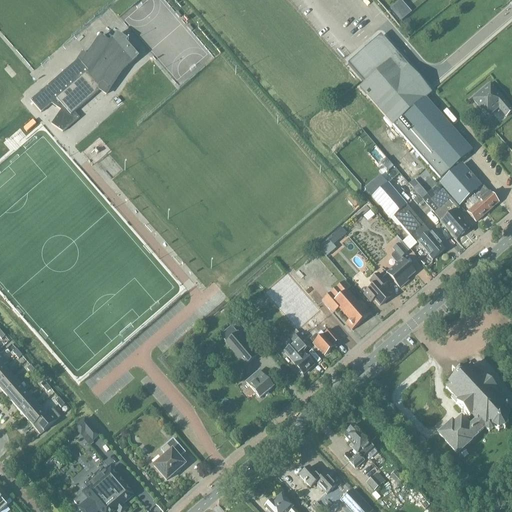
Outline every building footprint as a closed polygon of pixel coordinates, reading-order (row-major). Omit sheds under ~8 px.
[(400,1),(390,10),(400,22),(411,13),(400,1)] [(78,60),(31,101),(41,113),(52,104),(57,107),(57,108),(61,111),(51,125),(62,133),(79,119),(74,113),(100,90),(101,90),(104,92),(103,93),(106,95),(122,71),(131,63),(137,58),(125,45),(127,42),(117,35),(112,41),(112,42),(109,44),(100,38),(87,56),(82,53),(78,59),(78,60)] [(357,64),(351,69),(352,70),(364,84),(360,88),(372,101),(393,126),(436,175),(439,178),(440,180),(446,175),(448,177),(440,184),(460,207),(466,201),(473,195),(476,199),(474,202),(475,203),(477,202),(487,213),(498,203),(493,197),(490,193),(490,194),(480,183),(476,186),(459,167),(452,173),(451,174),(449,172),(472,152),(425,98),(431,93),(430,92),(429,90),(384,40),(357,64)] [(490,84),(472,99),(482,111),(484,110),(489,116),(499,108),(507,117),(511,112),(511,109),(506,102),(490,84)] [(394,167),(389,162),(386,159),(381,163),(384,167),(388,172),(394,167)] [(413,190),(418,186),(414,181),(409,185),(413,190)] [(393,217),(406,206),(388,184),(387,185),(372,198),(391,220),(393,218),(393,217)] [(458,208),(451,200),(442,191),(431,201),(427,196),(422,200),(448,230),(457,240),(469,229),(454,212),(458,208)] [(473,195),(466,201),(472,209),(467,213),(470,216),(476,223),(487,213),(477,202),(475,203),(474,202),(476,199),(473,195)] [(418,197),(413,201),(417,205),(419,204),(420,206),(424,204),(418,197)] [(406,206),(393,217),(393,218),(409,236),(403,242),(410,250),(417,245),(418,244),(433,261),(445,250),(430,233),(406,206)] [(334,234),(327,239),(332,246),(339,240),(346,234),(341,228),(334,234)] [(401,243),(399,245),(403,249),(406,254),(409,251),(401,243)] [(387,274),(400,289),(408,282),(407,280),(415,274),(403,260),(402,261),(401,259),(407,254),(406,254),(403,249),(399,245),(393,250),(395,252),(391,255),(391,258),(397,265),(387,274)] [(272,287),(265,294),(298,331),(299,332),(321,311),(288,273),(272,287)] [(367,292),(363,295),(370,302),(374,299),(380,307),(391,297),(382,288),(387,284),(379,274),(370,282),(373,286),(367,292)] [(333,292),(322,302),(333,315),(339,309),(349,321),(346,324),(352,331),(371,314),(365,307),(360,302),(357,304),(346,292),(350,288),(345,282),(339,287),(333,292)] [(351,289),(348,292),(353,298),(356,295),(351,289)] [(236,333),(231,327),(220,336),(225,343),(224,344),(244,367),(257,356),(237,332),(236,333)] [(338,341),(333,335),(329,330),(319,339),(316,335),(311,340),(314,344),(313,344),(318,350),(319,349),(324,356),(331,350),(331,349),(333,347),(332,346),(333,345),(338,341)] [(293,365),(295,367),(303,375),(314,365),(305,354),(304,355),(303,353),(310,346),(296,331),(289,337),(292,341),(294,343),(284,353),(294,364),(293,365)] [(0,370),(0,383),(10,375),(3,367),(0,370)] [(452,424),(439,435),(444,441),(451,449),(456,454),(464,447),(484,428),(485,429),(485,430),(489,432),(491,430),(493,428),(498,430),(504,428),(507,422),(505,417),(507,416),(508,413),(507,411),(511,406),(511,404),(505,397),(501,401),(495,395),(497,393),(479,372),(477,374),(470,367),(462,374),(460,372),(453,371),(452,371),(453,372),(452,379),(454,381),(446,388),(453,396),(451,398),(472,421),(467,426),(461,419),(454,426),(452,424)] [(36,373),(40,378),(45,373),(41,369),(36,373)] [(258,371),(244,383),(259,400),(273,388),(258,371)] [(0,383),(0,389),(4,394),(17,383),(10,375),(0,383)] [(4,394),(11,403),(24,391),(17,383),(4,394)] [(11,403),(19,411),(31,399),(24,391),(11,403)] [(19,411),(26,419),(39,408),(31,399),(19,411)] [(26,419),(33,427),(46,416),(39,408),(26,419)] [(46,416),(33,427),(40,436),(61,418),(53,409),(46,416)] [(85,420),(75,429),(82,436),(86,433),(93,442),(99,437),(85,420)] [(347,434),(345,437),(355,448),(353,450),(358,455),(349,463),(355,470),(364,462),(362,459),(373,449),(370,444),(371,443),(355,426),(347,433),(347,434)] [(418,439),(408,448),(413,454),(423,445),(418,439)] [(183,452),(185,454),(173,440),(161,450),(166,456),(154,467),(167,481),(185,465),(177,457),(183,452)] [(305,472),(299,477),(309,489),(315,484),(326,496),(336,486),(324,473),(321,476),(318,472),(315,475),(309,468),(305,472)] [(78,508),(81,511),(97,511),(99,511),(114,511),(116,510),(117,511),(118,511),(124,507),(123,505),(133,496),(111,470),(83,493),(84,493),(74,502),(79,508),(78,508)] [(395,472),(390,477),(399,487),(404,482),(395,472)] [(377,474),(366,484),(374,492),(385,482),(377,474)] [(0,511),(1,511),(7,507),(5,504),(10,500),(0,487),(0,511)] [(342,501),(347,507),(352,511),(372,511),(373,511),(353,490),(351,492),(342,501)] [(418,493),(413,497),(424,509),(429,505),(418,493)] [(293,508),(281,495),(273,503),(272,501),(271,503),(269,503),(267,505),(267,506),(265,508),(269,511),(296,511),(294,509),(293,510),(292,509),(293,508)] [(316,503),(311,507),(314,511),(323,511),(324,511),(316,503)]
